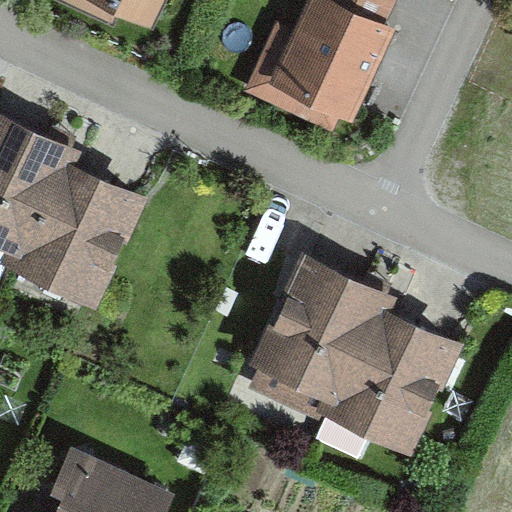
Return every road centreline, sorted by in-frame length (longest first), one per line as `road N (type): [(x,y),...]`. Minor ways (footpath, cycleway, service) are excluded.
road 1 (residential): [(386,211),(0,26)]
road 2 (residential): [(482,0),(386,211)]
road 3 (residential): [(511,269),(386,211)]
